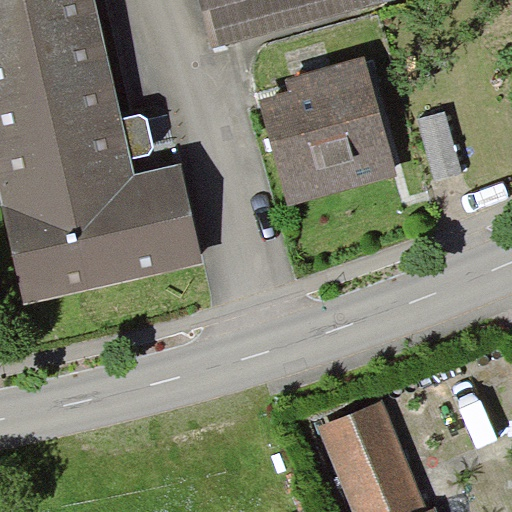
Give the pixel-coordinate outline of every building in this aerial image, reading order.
[(112,119),(84,0),(0,0),(0,195),(24,301),(192,263),(172,173),(126,183),(121,162),(134,159),(139,153),(132,124),(126,121),(113,124),(112,119)] [(195,0),(208,45),(375,0),(195,0)] [(262,110),(288,203),(337,189),(331,165),(380,151),(360,81),(331,89),(328,75),(286,87),(290,100),(261,108),(262,110)] [(414,123),(431,184),(457,177),(440,116),(414,123)] [(415,511),(409,496),(375,413),(323,435),(354,511),(415,511)]
